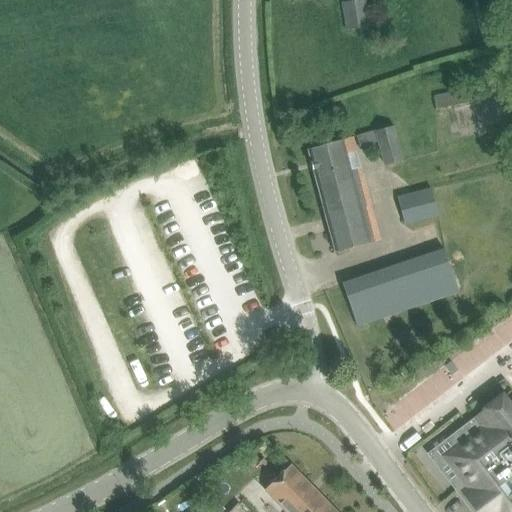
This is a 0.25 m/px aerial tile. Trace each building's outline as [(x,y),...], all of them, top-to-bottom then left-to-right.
[(355,0),(341,3),(345,30),(371,26),(366,0),(355,0)] [(434,95),(436,108),(471,102),(469,90),(434,95)] [(393,127),(376,131),(379,142),(385,166),(402,162),(393,127)] [(353,137),(327,144),(308,149),(335,252),(380,241),(357,154),(353,137)] [(431,189),(398,198),(405,225),(438,216),(431,189)] [(444,250),(342,284),(357,326),(459,292),(444,250)] [(280,330),(269,335),(275,350),(287,345),(280,330)] [(511,511),(511,408),(511,409),(502,396),(456,432),(465,445),(449,457),(468,481),(458,488),(461,492),(476,511),(491,511),(492,511),(491,511),(511,511)] [(477,398),(470,404),(475,410),(482,404),(477,398)] [(336,511),(290,465),(264,490),(285,511),(336,511)] [(441,511),(467,511),(471,509),(457,491),(437,506),(441,511)] [(216,500),(208,508),(211,511),(220,511),(224,508),(216,500)] [(245,511),(238,503),(229,511),(245,511)]
